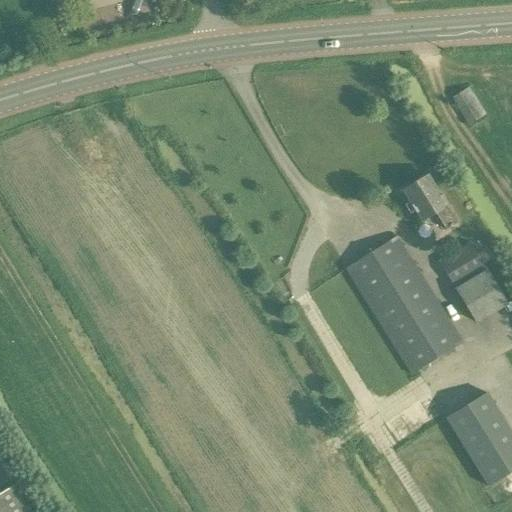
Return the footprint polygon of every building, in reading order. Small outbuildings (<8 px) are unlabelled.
[(468,127),(484,117),(468,90),(452,100),(468,127)] [(446,232),(457,225),(428,177),(403,193),(422,224),(435,215),(446,232)] [(411,376),(461,345),(396,239),(346,271),(411,376)] [(475,324),(506,305),(470,245),(438,264),(475,324)] [(26,511),(13,487),(0,494),(0,511),(26,511)]
